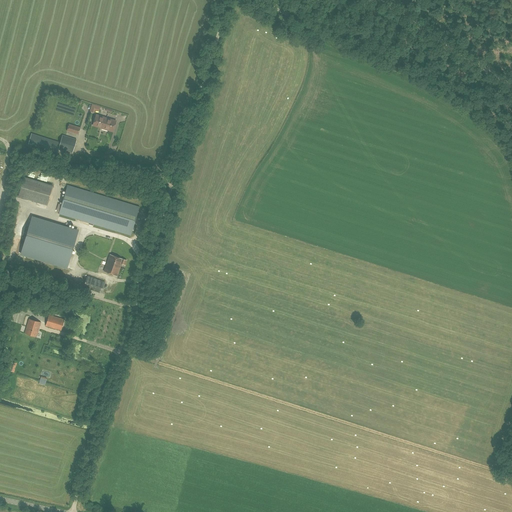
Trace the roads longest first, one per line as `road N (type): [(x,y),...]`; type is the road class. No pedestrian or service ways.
road 1 (track): [(71,511),(228,0)]
road 2 (track): [(511,86),(377,0)]
road 3 (track): [(257,0),(316,31),(371,0)]
